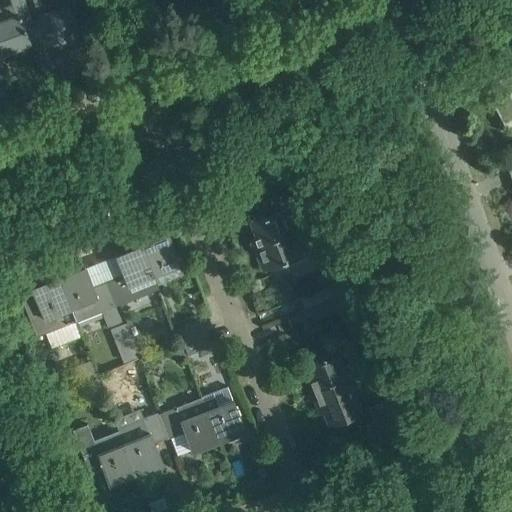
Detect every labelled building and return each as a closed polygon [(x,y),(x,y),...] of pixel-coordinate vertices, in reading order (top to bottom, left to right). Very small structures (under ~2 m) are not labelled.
[(0,53),(30,42),(24,26),(32,23),(23,0),(9,0),(15,16),(0,21),(0,53)] [(75,0),(32,0),(48,43),(79,31),(70,6),(77,3),(75,0)] [(503,124),(511,119),(511,73),(502,79),(502,77),(484,86),(489,97),(487,98),(490,103),(492,102),(503,124)] [(290,195),(307,188),(298,165),(281,171),(290,195)] [(249,238),(252,247),(304,227),(283,190),(261,203),(265,215),(250,221),(256,236),(249,238)] [(315,254),(304,227),(252,247),(262,270),(286,260),(287,265),(315,254)] [(141,244),(140,245),(157,288),(158,287),(153,275),(179,265),(167,234),(141,244)] [(157,288),(140,245),(115,254),(123,274),(110,279),(119,303),(157,288)] [(74,321),(75,322),(100,312),(105,325),(120,319),(105,281),(92,287),(84,267),(69,273),(71,277),(60,281),(58,277),(57,278),(74,321)] [(74,321),(57,278),(44,283),(45,287),(34,291),(32,287),(19,293),(36,336),(74,321)] [(304,309),(339,296),(335,284),(300,298),(304,309)] [(339,296),(304,309),(309,321),(344,307),(339,296)] [(177,327),(182,341),(206,332),(200,318),(177,327)] [(110,328),(113,335),(118,337),(129,333),(125,323),(124,322),(110,328)] [(211,345),(206,332),(182,341),(187,354),(211,345)] [(145,340),(139,338),(132,341),(138,356),(150,352),(145,340)] [(304,369),(308,380),(306,381),(309,390),(364,369),(364,368),(362,369),(350,341),(341,345),(343,349),(306,364),(308,367),(304,369)] [(185,355),(180,343),(171,347),(176,359),(185,355)] [(57,390),(94,375),(88,360),(51,375),(57,390)] [(364,369),(309,390),(318,413),(322,411),(328,425),(360,412),(355,398),(367,393),(361,378),(366,375),(364,369)] [(201,396),(200,397),(217,440),(244,430),(227,386),(211,392),(212,396),(202,400),(201,396)] [(217,440),(200,397),(162,412),(171,436),(184,430),(192,450),(193,450),(191,446),(203,441),(204,445),(217,440)] [(368,406),(378,430),(390,426),(380,401),(368,406)] [(118,430),(134,473),(136,472),(134,468),(145,464),(147,468),(161,462),(153,443),(167,437),(156,412),(117,428),(118,430)] [(103,467),(109,483),(134,473),(118,430),(93,440),(87,424),(73,429),(90,473),(91,472),(90,472),(103,467)] [(162,498),(148,503),(151,511),(164,511),(167,511),(162,498)]
